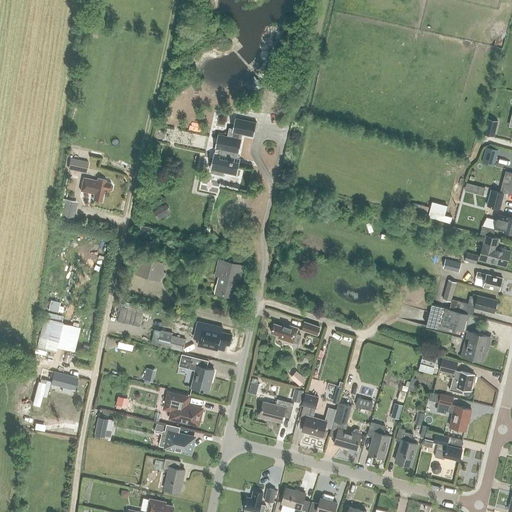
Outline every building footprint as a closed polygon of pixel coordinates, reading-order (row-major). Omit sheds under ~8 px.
[(211,163),(215,164),(213,174),(223,176),(224,173),(234,175),(235,169),(238,169),(240,163),(234,162),(240,134),(254,137),(257,122),(235,118),(233,129),(229,128),(227,136),(218,134),(211,163)] [(494,137),(498,121),(488,119),(484,135),(494,137)] [(486,147),(482,162),(494,165),(498,150),(486,147)] [(68,170),(86,174),(89,162),(70,158),(68,170)] [(511,172),(505,170),(500,190),(503,191),(503,192),(511,194),(511,172)] [(109,191),(111,190),(112,186),(110,183),(106,182),(106,180),(98,179),(97,181),(84,178),(81,191),(91,193),(91,192),(95,193),(93,200),(101,202),(104,190),(109,191)] [(475,193),(483,195),(485,187),(478,185),(475,193)] [(504,193),(491,190),(486,206),(500,210),(504,193)] [(75,202),(65,199),(61,218),(71,220),(75,202)] [(158,220),(171,212),(166,204),(153,212),(158,220)] [(446,220),(447,213),(430,209),(428,216),(446,220)] [(507,217),(499,215),(495,229),(482,226),(480,234),(486,235),(493,237),(495,229),(511,233),(511,218),(507,217)] [(498,238),(493,237),(486,235),(484,245),(483,245),(480,259),(506,266),(510,252),(496,248),(498,238)] [(479,256),(467,253),(464,261),(476,264),(479,256)] [(135,274),(161,281),(166,263),(140,256),(135,274)] [(173,267),(187,270),(189,262),(175,258),(173,267)] [(459,272),(461,263),(445,259),(443,268),(459,272)] [(215,276),(220,277),(218,285),(215,284),(213,293),(232,297),(238,274),(241,275),(243,266),(219,260),(215,276)] [(500,290),(503,278),(486,274),(477,272),(476,277),(485,280),(483,286),(500,290)] [(443,298),(451,301),(456,282),(448,279),(443,298)] [(469,314),(471,307),(494,313),(497,300),(473,294),(472,296),(470,296),(468,303),(452,299),(449,309),(469,314)] [(51,299),(49,309),(58,311),(60,301),(51,299)] [(449,327),(466,331),(470,314),(469,314),(449,309),(432,304),(426,326),(448,332),(449,327)] [(120,306),(118,321),(141,323),(143,309),(120,306)] [(43,318),(36,348),(55,352),(62,323),(43,318)] [(320,327),(305,322),(302,330),(317,335),(320,327)] [(203,323),(198,345),(208,348),(208,347),(224,350),(226,344),(229,345),(232,335),(222,332),(223,327),(203,323)] [(271,333),(279,335),(278,338),(293,343),(293,342),(299,344),(302,335),(296,334),(298,328),(283,323),(282,326),(274,323),(271,333)] [(63,349),(73,351),(79,327),(68,325),(63,349)] [(157,345),(183,351),(186,339),(172,335),(173,333),(161,330),(157,345)] [(488,336),(468,331),(461,356),(481,361),(488,336)] [(117,346),(132,349),(133,343),(118,340),(117,346)] [(187,349),(212,356),(213,351),(188,344),(187,349)] [(434,367),(437,358),(424,353),(420,362),(434,367)] [(196,371),(192,387),(208,392),(214,370),(207,368),(208,361),(190,356),(182,354),(179,366),(196,371)] [(448,368),(455,370),(457,362),(442,358),(439,370),(447,372),(448,368)] [(51,382),(54,372),(54,371),(42,368),(40,378),(51,382)] [(54,372),(51,384),(63,387),(62,391),(70,393),(71,387),(74,388),(77,378),(54,371),(54,372)] [(306,380),(297,371),(290,377),(300,386),(306,380)] [(463,393),(462,392),(463,389),(470,391),(472,382),(474,382),(476,377),(474,376),(474,375),(461,371),(460,374),(454,372),(450,390),(450,389),(449,390),(463,393)] [(304,391),(295,389),(292,401),(301,403),(304,391)] [(429,400),(439,402),(441,395),(431,392),(429,400)] [(200,421),(202,413),(201,413),(202,409),(188,406),(190,398),(169,393),(165,408),(173,410),(171,418),(180,420),(180,422),(188,424),(188,422),(198,425),(199,421),(200,421)] [(327,421),(313,417),(319,397),(305,393),(302,405),(304,405),(299,421),(305,422),(302,431),(322,437),(327,421)] [(441,394),(441,395),(439,402),(448,404),(446,411),(453,413),(450,427),(465,430),(468,418),(469,418),(471,410),(455,406),(451,405),(453,397),(441,394)] [(370,410),(373,402),(361,398),(359,407),(370,410)] [(294,404),(277,399),(276,405),(263,402),(260,416),(281,422),(283,417),(290,418),(294,404)] [(336,438),(334,444),(356,450),(361,435),(360,435),(361,432),(360,430),(355,429),(354,430),(353,433),(346,431),(348,425),(347,425),(352,406),(339,403),(334,421),(329,436),(336,438)] [(403,405),(395,403),(393,410),(401,412),(403,405)] [(421,425),(424,413),(418,412),(415,424),(421,425)] [(98,417),(94,435),(104,437),(108,419),(98,417)] [(368,435),(373,437),(368,454),(384,458),(390,436),(383,434),(385,426),(371,422),(368,435)] [(169,432),(165,447),(168,448),(168,450),(175,451),(175,450),(190,453),(194,438),(179,434),(180,427),(166,424),(165,431),(169,432)] [(399,428),(395,440),(401,442),(395,462),(411,466),(417,444),(410,442),(413,434),(404,432),(405,430),(399,428)] [(426,431),(423,445),(432,447),(433,442),(438,443),(437,449),(436,449),(435,457),(444,459),(445,457),(459,460),(462,448),(447,444),(449,436),(436,433),(435,433),(426,431)] [(164,489),(180,493),(185,470),(179,469),(180,462),(165,458),(165,461),(163,468),(163,469),(168,470),(164,489)] [(156,460),(154,466),(163,468),(165,461),(156,460)] [(265,501),(273,503),(276,490),(267,488),(265,501)] [(307,511),(310,501),(304,499),(305,494),(286,488),(282,504),(295,508),(294,511),(307,511)] [(246,509),(245,511),(264,511),(266,505),(265,505),(261,504),(262,500),(263,493),(253,491),(252,498),(247,497),(244,509),(246,509)] [(334,511),(337,503),(320,498),(319,504),(312,502),(309,511),(321,511),(334,511)] [(171,511),(173,506),(165,504),(165,502),(149,499),(146,511),(171,511)]
